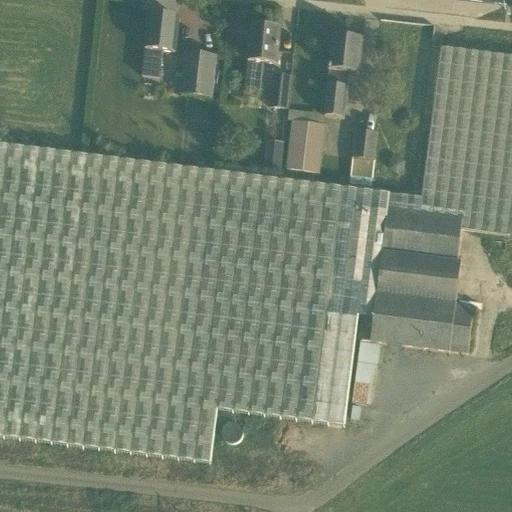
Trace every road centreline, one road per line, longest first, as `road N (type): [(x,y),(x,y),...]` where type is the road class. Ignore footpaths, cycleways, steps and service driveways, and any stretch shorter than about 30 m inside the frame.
road 1 (unclassified): [(314,500),(0,473)]
road 2 (unclassified): [(511,369),(314,500)]
